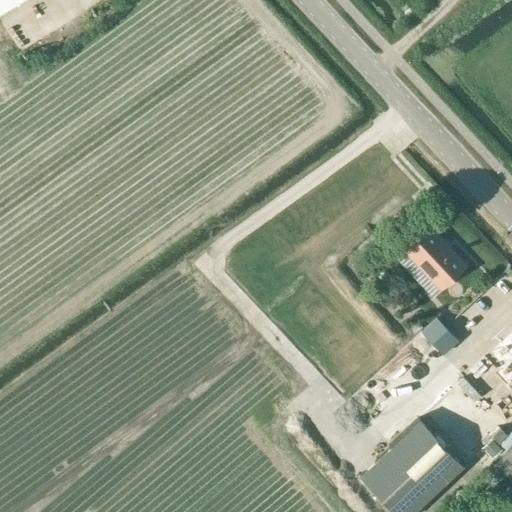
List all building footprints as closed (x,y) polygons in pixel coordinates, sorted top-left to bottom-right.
[(0,0),(0,12),(17,0),(0,0)] [(431,227),(404,251),(440,289),(465,265),(431,227)] [(436,316),(422,329),(443,353),(458,339),(436,316)] [(511,331),(490,351),(503,364),(494,372),(510,390),(511,387),(511,331)] [(511,412),(497,400),(466,438),(482,451),(511,415),(511,412)] [(390,447),(359,475),(393,511),(411,511),(464,463),(422,418),(390,447)] [(511,447),(489,469),(500,480),(506,474),(511,479),(511,447)]
